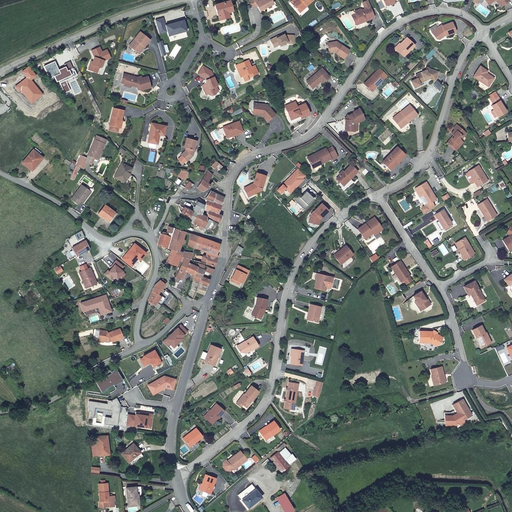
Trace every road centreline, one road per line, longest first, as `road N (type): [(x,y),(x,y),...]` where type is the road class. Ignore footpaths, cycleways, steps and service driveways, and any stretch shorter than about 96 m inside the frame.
road 1 (residential): [(205,306),(238,165),(309,134),(399,22),(451,11),(483,33)]
road 2 (residential): [(377,194),(326,227),(296,267),(269,389),(256,413),(174,478)]
road 3 (residential): [(140,345),(138,319),(157,267),(149,238),(101,238),(61,204),(0,172)]
road 4 (residential): [(483,33),(460,60),(427,156),(377,194)]
road 5 (residential): [(177,0),(0,73)]
road 6 (residential): [(0,412),(51,400),(140,345)]
